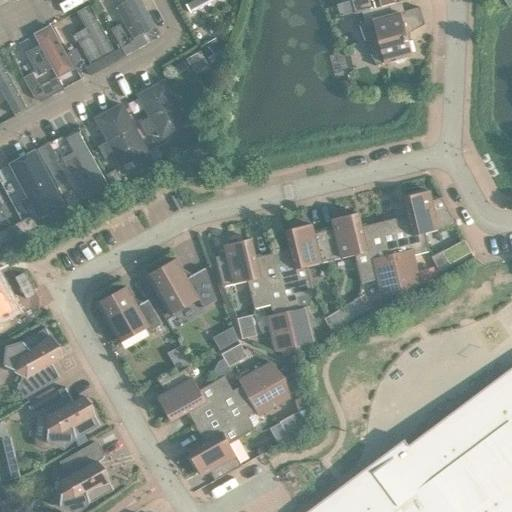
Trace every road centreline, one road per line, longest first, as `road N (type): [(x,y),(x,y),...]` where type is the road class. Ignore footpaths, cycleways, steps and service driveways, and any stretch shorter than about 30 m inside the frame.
road 1 (residential): [(446,154),(191,214),(61,291),(186,511)]
road 2 (residential): [(0,138),(162,50),(175,25),(161,0)]
road 3 (residential): [(446,154),(452,0)]
